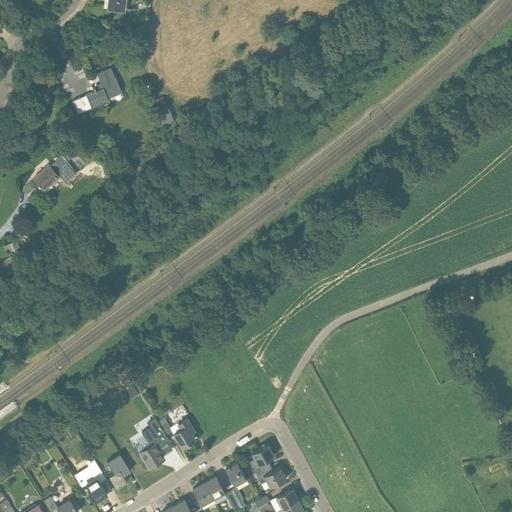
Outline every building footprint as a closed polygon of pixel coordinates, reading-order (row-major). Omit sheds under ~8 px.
[(108,0),(107,8),(124,10),(124,0),(108,0)] [(95,91),(89,94),(72,101),(78,114),(109,100),(107,96),(115,93),(120,91),(116,79),(110,68),(103,72),(102,70),(96,73),(102,85),(94,88),(95,91)] [(167,106),(163,97),(154,100),(161,119),(157,120),(159,126),(174,120),(168,106),(167,106)] [(83,140),(89,137),(85,128),(79,130),(83,140)] [(68,160),(74,155),(67,145),(60,151),(68,160)] [(60,178),(61,178),(62,179),(63,179),(64,180),(66,180),(67,180),(68,180),(69,179),(70,179),(71,178),(72,178),(72,177),(73,176),(73,175),(74,174),(74,173),(74,171),(74,170),(73,169),(73,168),(72,167),(62,155),(50,166),(49,165),(33,179),(44,191),(59,177),(60,178)] [(15,242),(9,246),(17,259),(23,255),(15,242)] [(127,388),(130,393),(133,397),(138,394),(135,389),(132,385),(127,388)] [(172,431),(170,427),(164,418),(158,421),(167,435),(172,431)] [(170,427),(172,431),(182,447),(195,439),(191,433),(194,431),(187,419),(178,424),(176,423),(170,427)] [(149,467),(163,458),(154,444),(140,453),(149,467)] [(255,472),(269,465),(267,460),(274,456),(267,444),(251,452),(255,459),(249,461),(255,472)] [(27,456),(19,460),(23,466),(31,461),(27,456)] [(109,464),(100,470),(105,478),(106,478),(109,476),(116,488),(126,481),(122,475),(130,470),(123,460),(111,468),(109,464)] [(105,478),(100,470),(99,468),(95,462),(85,468),(84,473),(76,478),(81,486),(86,483),(96,500),(107,494),(100,482),(105,478)] [(237,488),(247,483),(245,479),(246,479),(237,462),(225,469),(233,485),(235,484),(237,488)] [(17,464),(10,468),(12,473),(19,469),(17,464)] [(272,470),(269,465),(255,472),(261,483),(266,480),(270,487),(286,478),(280,466),(272,470)] [(211,498),(212,498),(224,491),(216,476),(203,483),(211,498)] [(212,498),(211,498),(203,483),(192,489),(200,504),(203,509),(215,503),(212,498)] [(231,490),(239,506),(240,508),(246,506),(237,488),(231,490)] [(282,508),(298,500),(291,488),(276,497),(282,508)] [(239,506),(231,490),(225,493),(233,509),(239,506)] [(257,507),(269,501),(266,495),(254,501),(257,507)] [(57,506),(51,496),(44,501),(50,511),(57,507),(57,506)] [(14,511),(7,499),(0,503),(0,506),(3,511),(4,511),(3,511),(14,511)] [(77,511),(69,499),(57,506),(57,507),(59,511),(77,511)] [(172,506),(175,511),(190,511),(184,499),(172,506)] [(303,511),(304,511),(298,500),(282,508),(276,511),(303,511)]
